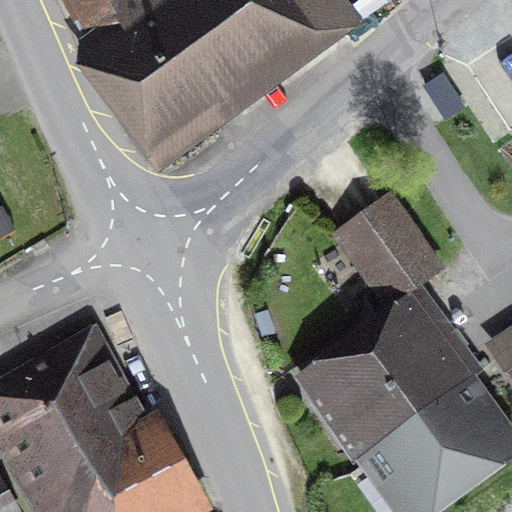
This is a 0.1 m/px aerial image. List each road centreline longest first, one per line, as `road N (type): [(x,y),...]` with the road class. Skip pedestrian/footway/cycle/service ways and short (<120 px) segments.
road 1 (residential): [(141,249),(249,176),(452,0)]
road 2 (unclassified): [(258,511),(141,249)]
road 3 (unclassified): [(141,249),(22,0)]
road 4 (residential): [(141,249),(0,304)]
